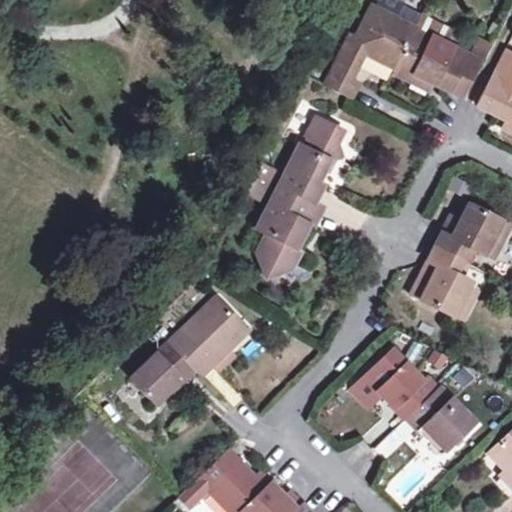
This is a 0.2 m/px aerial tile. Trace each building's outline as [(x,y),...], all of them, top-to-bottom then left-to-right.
[(394,71),(414,31),(372,11),(357,41),(351,38),(337,66),(355,75),(364,56),(394,71)] [(483,64),(414,31),(394,71),(392,75),(412,84),(416,76),(433,84),(435,81),(442,84),(440,88),(447,91),(465,99),(483,64)] [(511,53),(506,51),(479,106),(500,118),(503,114),(509,118),(503,129),(511,133),(511,53)] [(337,66),(333,75),(350,84),(355,75),(337,66)] [(350,84),(333,75),(326,89),(351,101),(359,88),(350,84)] [(428,93),(433,84),(416,76),(412,84),(428,93)] [(281,189),(316,206),(325,189),(321,187),(332,165),(346,159),(342,148),(346,138),(320,125),(307,152),(302,149),(281,189)] [(263,201),(276,169),(262,163),(249,195),(263,201)] [(326,211),(316,206),(281,189),(259,231),(270,236),(259,257),(269,282),(283,278),(290,264),(297,268),(304,253),(300,251),(293,247),(296,241),(303,245),(311,229),(315,231),(326,211)] [(471,250),(487,258),(496,240),(506,245),(511,233),(511,226),(476,208),(468,224),(457,219),(453,226),(450,224),(447,229),(436,249),(465,264),(471,250)] [(496,240),(487,258),(497,263),(506,245),(496,240)] [(300,251),(303,245),(296,241),(293,247),(300,251)] [(456,318),(471,287),(473,283),(459,276),(465,264),(436,249),(428,266),(412,297),(456,318)] [(294,275),(297,268),(290,264),(283,278),(294,275)] [(482,293),(471,287),(456,318),(467,324),(482,293)] [(203,378),(215,367),(209,361),(226,346),(231,351),(250,333),(219,299),(171,344),(177,351),(197,371),(203,378)] [(171,344),(160,355),(166,361),(177,351),(171,344)] [(215,367),(231,351),(226,346),(209,361),(215,367)] [(425,363),(441,371),(448,358),(432,349),(425,363)] [(166,361),(160,355),(132,381),(156,407),(183,381),(185,383),(197,371),(177,351),(166,361)] [(407,421),(434,395),(393,354),(367,380),(385,398),(407,421)] [(370,410),(385,398),(367,380),(354,393),(370,410)] [(426,429),(450,453),(476,427),(440,389),(434,395),(407,421),(420,434),(426,429)] [(378,451),(393,459),(408,429),(393,421),(378,451)] [(444,459),(450,453),(426,429),(420,434),(444,459)] [(511,435),(491,455),(507,472),(511,476),(511,435)] [(242,463),(231,451),(183,496),(194,508),(211,491),(242,463)] [(269,491),(258,479),(242,463),(211,491),(231,511),(295,511),(299,509),(275,485),(269,491)] [(511,476),(507,472),(502,477),(511,486),(511,476)] [(269,491),(275,485),(265,474),(258,479),(269,491)] [(511,511),(511,498),(507,495),(495,511),(511,511)]
